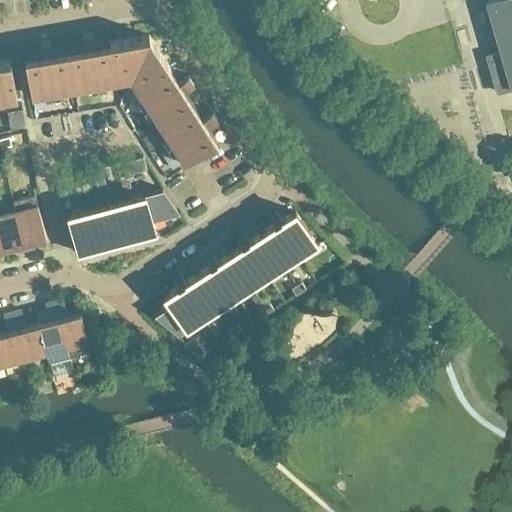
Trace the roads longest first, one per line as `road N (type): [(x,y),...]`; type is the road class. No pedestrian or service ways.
road 1 (residential): [(69,272),(102,288),(121,285),(276,181),(162,1)]
road 2 (residential): [(69,272),(34,148),(127,131)]
road 3 (residential): [(0,28),(162,1)]
